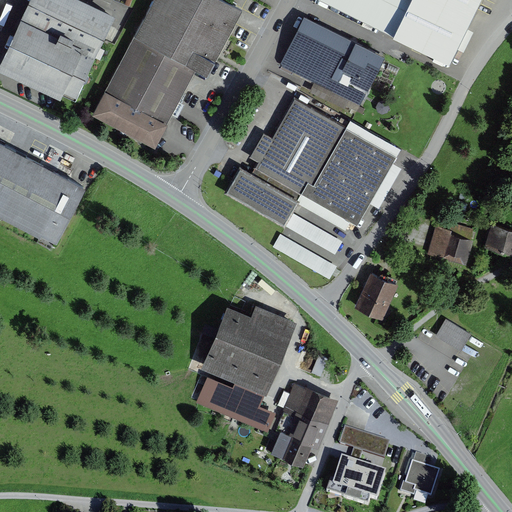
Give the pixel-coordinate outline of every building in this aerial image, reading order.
[(111,21),(65,0),(30,0),(0,66),(0,77),(70,109),(111,21)] [(236,0),(150,0),(93,108),(156,141),(196,64),(207,70),(243,3),(236,0)] [(325,0),(451,62),(482,0),(325,0)] [(360,104),(384,55),(304,16),(280,63),(282,66),(360,104)] [(295,98),(272,137),(264,132),(250,156),(259,161),(256,166),(357,224),(396,156),(295,98)] [(0,224),(52,251),(81,194),(0,152),(0,224)] [(227,191),(284,224),(297,200),(240,168),(227,191)] [(339,249),(345,236),(294,214),(293,218),(295,219),(291,229),(339,249)] [(484,247),(511,254),(511,228),(491,223),(484,247)] [(331,276),(339,263),(282,232),(275,245),(331,276)] [(469,247),(433,235),(424,262),(460,273),(469,247)] [(398,283),(371,270),(355,303),(381,317),(398,283)] [(264,402),(293,332),(228,306),(200,376),(264,402)] [(447,316),(437,333),(463,348),(473,331),(447,316)] [(316,455),(336,407),(304,394),(296,413),(284,408),(270,440),(275,442),(268,460),(301,474),(310,453),(316,455)] [(239,408),(232,427),(263,439),(270,420),(239,408)] [(390,439),(345,423),(339,441),(352,446),(349,457),(343,455),(335,477),(330,476),(325,489),(369,504),(371,497),(378,499),(388,471),(359,461),(364,449),(385,456),(390,439)] [(442,466),(427,463),(430,454),(415,450),(405,490),(417,493),(416,499),(427,502),(430,493),(435,494),(442,466)]
